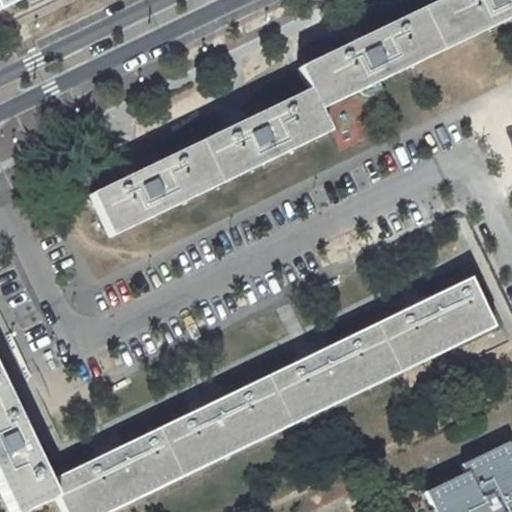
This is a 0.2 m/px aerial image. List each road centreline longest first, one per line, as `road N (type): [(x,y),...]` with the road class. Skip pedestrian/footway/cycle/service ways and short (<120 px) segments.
road 1 (residential): [(511,246),(469,157),(98,332),(75,334),(58,322),(0,201)]
road 2 (tertiary): [(0,111),(232,0)]
road 3 (tertiary): [(159,0),(0,76)]
